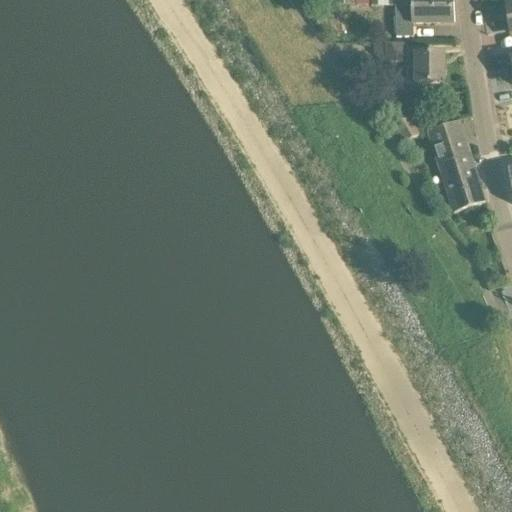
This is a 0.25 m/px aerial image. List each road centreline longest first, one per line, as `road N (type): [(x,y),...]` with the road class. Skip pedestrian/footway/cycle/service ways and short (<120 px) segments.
road 1 (unclassified): [(162,0),(214,76),(455,511)]
road 2 (residential): [(511,250),(495,200),(466,0)]
